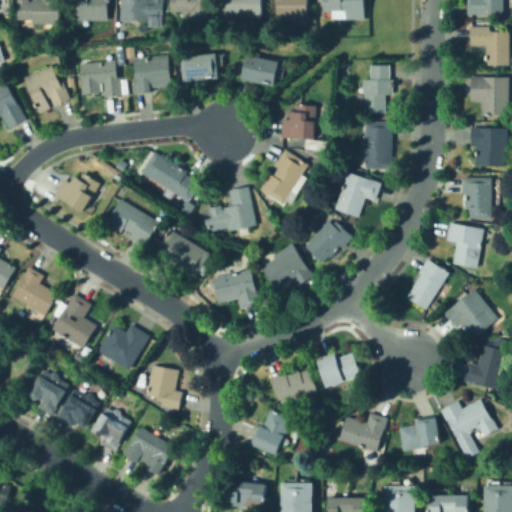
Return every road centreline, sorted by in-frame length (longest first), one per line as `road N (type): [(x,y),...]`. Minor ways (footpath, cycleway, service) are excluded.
road 1 (residential): [(215,363),(345,302),(400,239),(419,203),(435,136),(432,0)]
road 2 (residential): [(0,196),(173,309),(215,363),(222,405),(216,445),(176,511)]
road 3 (residential): [(0,192),(35,155),(73,136),(188,125),(227,132)]
road 4 (residential): [(147,511),(0,427)]
